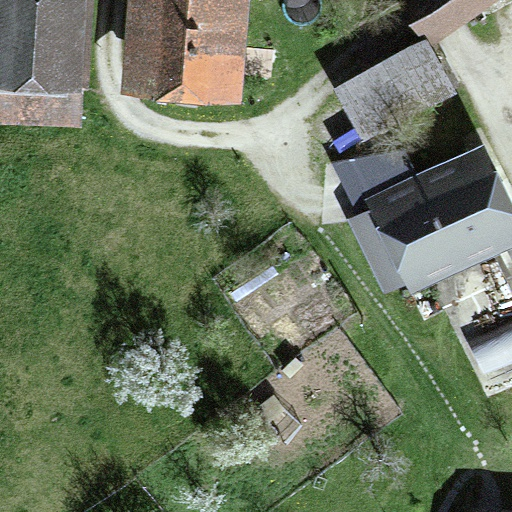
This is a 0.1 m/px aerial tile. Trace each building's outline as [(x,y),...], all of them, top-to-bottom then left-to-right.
[(91,0),(13,0),(11,111),(89,113),(91,0)] [(228,0),(151,0),(147,66),(264,73),(266,40),(227,37),(228,0)] [(511,0),(409,0),(432,40),(502,0),(511,0)] [(472,161),(391,204),(423,265),(504,222),(472,161)] [(511,298),(502,278),(441,309),(485,396),(511,382),(511,298)]
